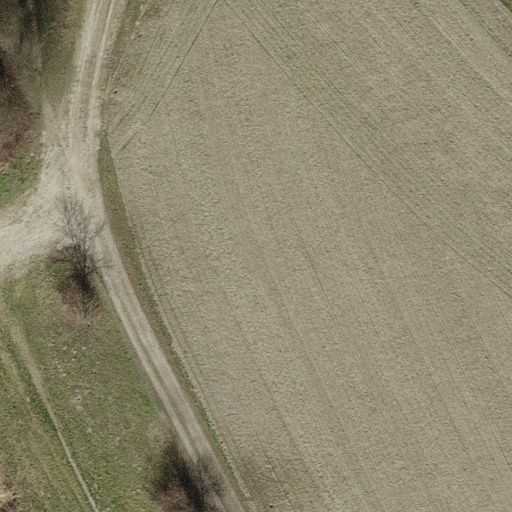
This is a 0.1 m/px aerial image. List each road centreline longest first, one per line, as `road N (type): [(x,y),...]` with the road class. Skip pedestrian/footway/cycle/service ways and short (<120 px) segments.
road 1 (track): [(237,511),(92,227)]
road 2 (track): [(92,227),(88,113),(105,0)]
